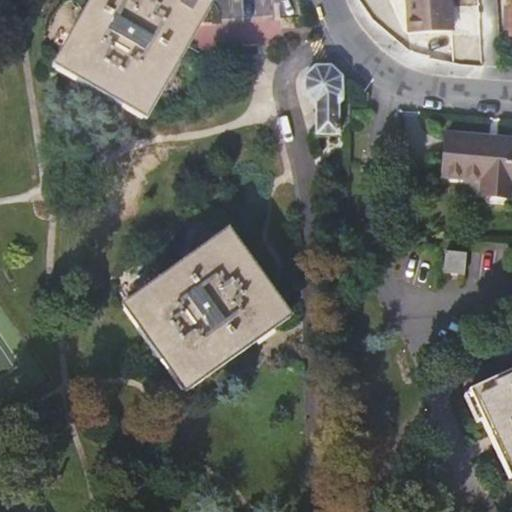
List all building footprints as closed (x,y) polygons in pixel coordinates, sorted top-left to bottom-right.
[(141,119),(183,45),(191,32),(208,0),(94,0),(54,71),(130,113),(141,119)] [(208,0),(191,32),(183,45),(207,58),(216,57),(215,48),(299,41),(297,3),(307,0),(306,0),(208,0)] [(445,7),(450,6),(449,0),(408,0),(411,32),(447,30),(445,7)] [(335,106),(340,101),(340,77),(329,68),(313,67),(302,79),(303,94),(314,106),(314,136),(335,136),(335,106)] [(511,138),(445,133),(441,174),(481,177),(480,192),(507,194),(511,138)] [(231,232),(123,310),(182,390),(260,333),(289,312),(275,292),(231,232)] [(465,252),(444,251),(443,273),(464,273),(465,252)] [(511,372),(468,393),(510,479),(511,478),(511,372)]
